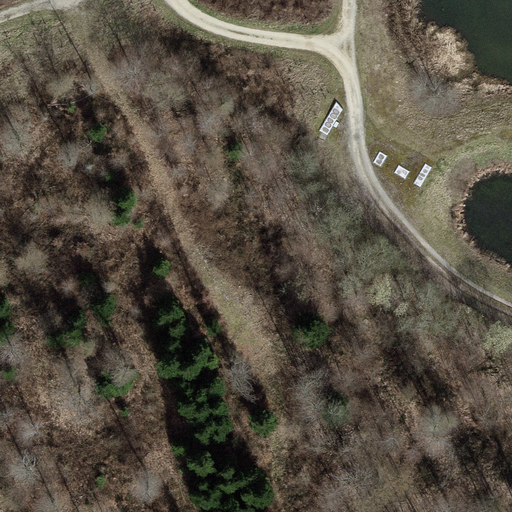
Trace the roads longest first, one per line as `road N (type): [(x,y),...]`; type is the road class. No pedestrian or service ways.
road 1 (track): [(511,308),(429,252),(364,170),(345,71),(346,0)]
road 2 (track): [(176,0),(197,19),(240,34),(345,52)]
